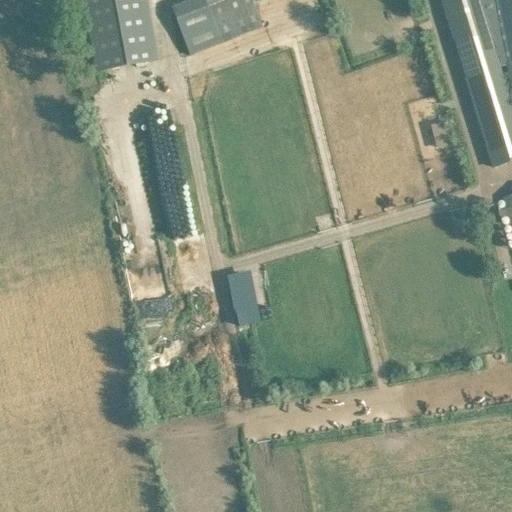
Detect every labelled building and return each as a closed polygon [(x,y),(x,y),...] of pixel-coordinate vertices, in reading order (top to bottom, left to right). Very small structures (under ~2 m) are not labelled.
[(84,0),(98,72),(158,61),(146,0),(84,0)] [(258,12),(255,4),(253,0),(193,0),(174,7),(191,56),(211,48),(263,28),(258,12)] [(511,0),(441,0),(444,9),(494,170),(511,164),(511,105),(500,68),(507,67),(511,91),(511,0)] [(433,125),(439,149),(453,145),(448,122),(433,125)] [(511,198),(503,201),(511,229),(511,198)]
